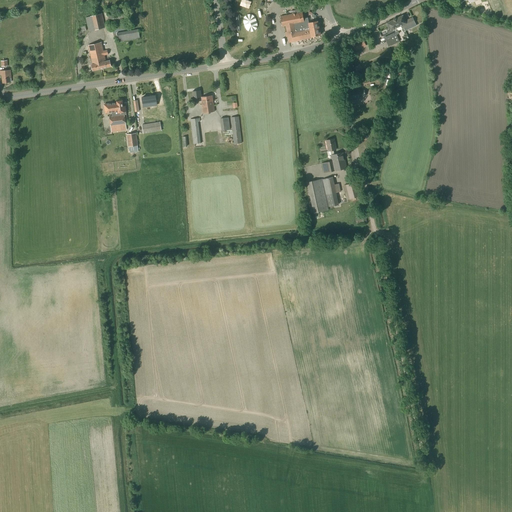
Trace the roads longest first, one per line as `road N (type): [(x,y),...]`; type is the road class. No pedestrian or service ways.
road 1 (secondary): [(0,99),(226,65)]
road 2 (unclassified): [(373,231),(337,38)]
